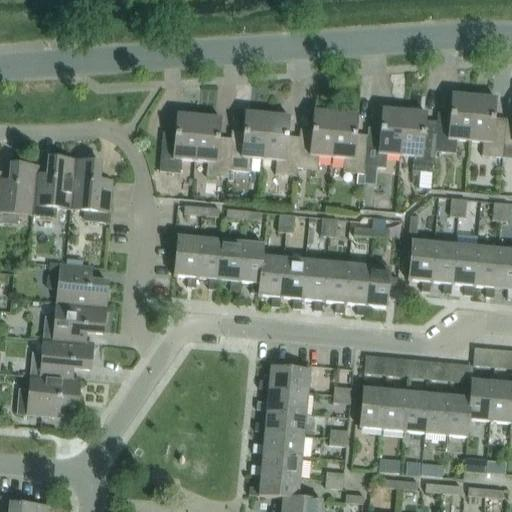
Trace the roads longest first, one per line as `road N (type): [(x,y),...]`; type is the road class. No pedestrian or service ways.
road 1 (tertiary): [(511,39),(11,66)]
road 2 (residential): [(511,324),(472,320),(440,346),(184,324),(162,356)]
road 3 (residential): [(162,356),(132,334),(142,174),(123,141),(93,131)]
road 4 (residential): [(162,356),(91,472)]
